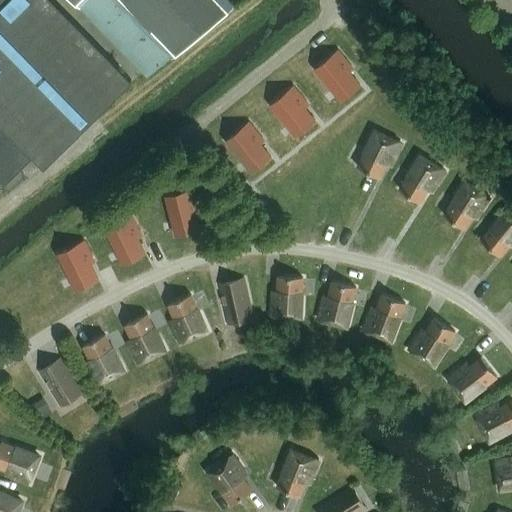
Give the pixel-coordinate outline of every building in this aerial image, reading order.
[(45,167),(131,82),(50,0),(0,0),(0,186),(4,183),(10,190),(25,175),(18,169),(33,155),(45,167)] [(74,0),(76,1),(81,6),(78,9),(147,80),(176,52),(180,56),(228,9),(232,5),(226,0),(74,0)] [(358,86),(344,69),(348,66),(337,53),(315,71),(340,101),(358,86)] [(295,138),(314,122),(300,105),(303,102),(292,89),(270,107),(295,138)] [(251,173),(270,158),(256,141),(259,138),(248,125),(226,143),(251,173)] [(357,168),(380,179),(389,159),(393,161),(401,145),(375,132),(357,168)] [(399,191),(420,204),(432,185),(436,187),(445,172),(420,157),(399,191)] [(443,216),(465,230),(477,211),(480,213),(490,199),(465,183),(443,216)] [(199,230),(193,208),(197,207),(193,191),(165,198),(175,236),(199,230)] [(481,241),(500,257),(511,242),(511,215),(506,210),(481,241)] [(122,265),(143,254),(133,234),(137,232),(130,217),(104,230),(122,265)] [(96,280),(86,260),(90,258),(83,243),(57,256),(75,291),(96,280)] [(303,279),(278,278),(276,300),(272,300),(271,318),(301,319),(303,279)] [(219,286),(227,321),(251,316),(243,280),(219,286)] [(356,289),(332,283),(326,305),(322,304),(318,321),(347,328),(356,289)] [(191,296),(168,307),(177,327),(173,329),(180,345),(207,333),(191,296)] [(405,305),(382,296),(374,317),(370,316),(364,332),(391,342),(405,305)] [(147,316),(124,327),(134,347),(131,349),(138,365),(165,352),(147,316)] [(455,333),(434,320),(422,339),(418,337),(409,352),(434,367),(455,333)] [(105,336),(82,348),(93,368),(89,370),(97,385),(123,372),(105,336)] [(497,378),(481,359),(464,373),(461,369),(447,380),(465,403),(497,378)] [(39,373),(58,404),(80,391),(61,360),(39,373)] [(40,401),(31,406),(37,417),(46,411),(40,401)] [(476,417),(489,443),(511,430),(511,402),(493,412),(491,409),(476,417)] [(38,457),(1,443),(0,444),(0,469),(13,474),(11,478),(28,484),(38,457)] [(276,488),(300,497),(308,477),(312,478),(318,462),(291,451),(276,488)] [(231,506),(252,492),(239,473),(242,471),(232,457),(208,474),(231,506)] [(500,491),(511,489),(511,459),(495,462),(500,491)] [(349,493),(352,490),(352,489),(318,511),(362,511),(365,510),(361,511),(349,493)] [(16,511),(21,502),(0,493),(0,511),(16,511)]
